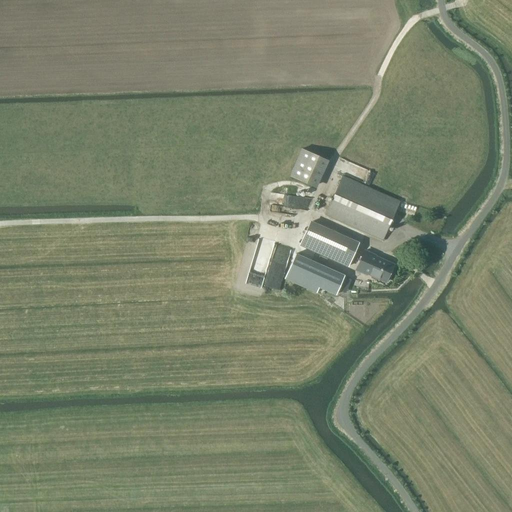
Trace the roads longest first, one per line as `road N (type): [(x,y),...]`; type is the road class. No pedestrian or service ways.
road 1 (unclassified): [(415,511),(341,416),(354,379),(419,307),(495,198),(507,165),(496,67),(447,23),(442,0)]
road 2 (track): [(0,223),(267,215),(298,221),(303,210),(392,247),(405,224),(455,249)]
road 3 (track): [(463,0),(414,18),(393,46),(310,213)]
